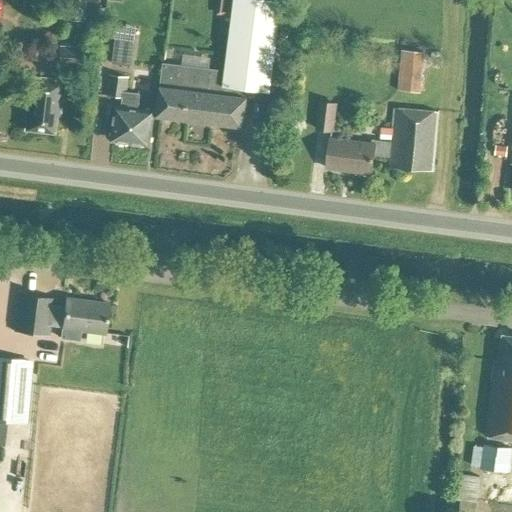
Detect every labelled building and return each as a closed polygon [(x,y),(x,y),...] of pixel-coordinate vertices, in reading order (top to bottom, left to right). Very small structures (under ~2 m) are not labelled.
[(97,0),(64,0),(62,19),(96,22),(97,0)] [(278,0),(233,0),(224,72),(164,64),(161,87),(160,86),(156,117),(242,127),(247,89),(270,92),(281,0),(278,0)] [(111,64),(130,67),(134,42),(115,39),(111,64)] [(87,67),(88,46),(58,45),(57,66),(87,67)] [(398,91),(421,93),(425,52),(401,50),(398,91)] [(155,99),(139,96),(140,94),(126,92),(128,77),(111,75),(108,95),(123,97),(122,108),(117,107),(112,140),(148,145),(155,99)] [(55,116),(59,117),(63,81),(25,76),(22,106),(26,107),(23,130),(53,133),(55,116)] [(315,130),(334,133),(338,103),(319,101),(315,130)] [(389,167),(433,171),(438,112),(394,108),(391,142),(372,140),(371,144),(330,139),(327,168),(371,173),(373,155),(389,157),(389,167)] [(496,145),(495,155),(506,157),(508,147),(496,145)] [(61,328),(104,333),(108,304),(65,298),(64,307),(52,306),(53,300),(18,295),(14,331),(48,335),(50,325),(62,326),(61,328)] [(511,439),(511,336),(502,335),(499,362),(495,361),(485,436),(511,439)] [(0,358),(0,454),(2,455),(5,421),(25,423),(30,362),(0,358)] [(509,471),(511,448),(484,445),(481,468),(509,471)]
